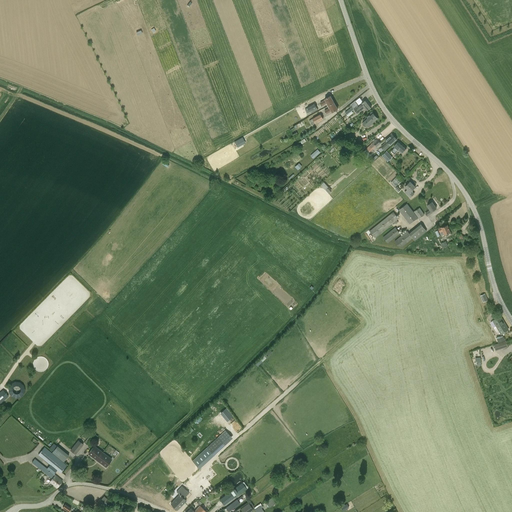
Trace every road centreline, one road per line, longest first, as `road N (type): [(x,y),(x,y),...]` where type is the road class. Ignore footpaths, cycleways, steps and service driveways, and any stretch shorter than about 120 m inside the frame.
road 1 (unclassified): [(511,323),(470,201),(374,96),(340,0)]
road 2 (track): [(109,488),(301,306)]
road 3 (track): [(226,445),(318,369),(363,419)]
road 4 (unclassified): [(12,511),(81,483),(165,511)]
